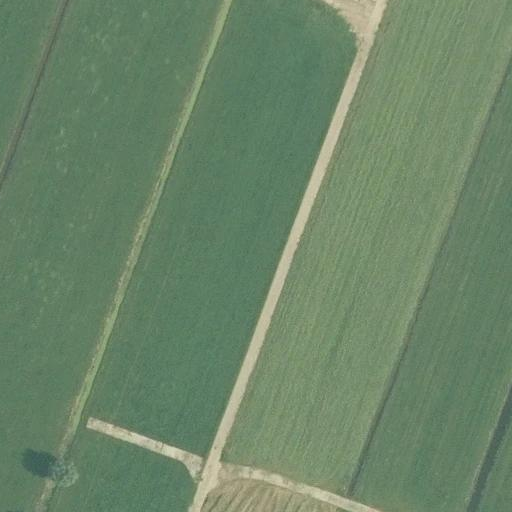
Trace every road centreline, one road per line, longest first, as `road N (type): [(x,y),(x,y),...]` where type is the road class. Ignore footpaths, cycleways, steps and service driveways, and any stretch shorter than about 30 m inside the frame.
road 1 (track): [(199,511),(389,0)]
road 2 (track): [(390,511),(78,404)]
